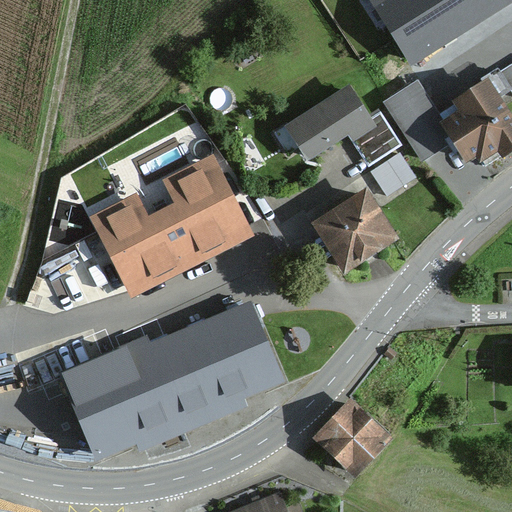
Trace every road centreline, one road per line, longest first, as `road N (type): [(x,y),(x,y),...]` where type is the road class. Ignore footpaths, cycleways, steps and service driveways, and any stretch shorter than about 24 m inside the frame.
road 1 (track): [(72,0),(14,282),(0,316)]
road 2 (tertiary): [(166,480),(239,455),(297,416),(399,297)]
road 3 (tertiary): [(0,472),(97,489),(166,480)]
road 4 (tertiary): [(399,297),(511,186)]
